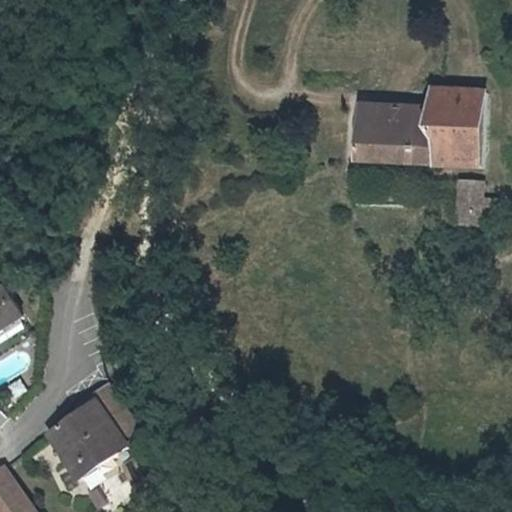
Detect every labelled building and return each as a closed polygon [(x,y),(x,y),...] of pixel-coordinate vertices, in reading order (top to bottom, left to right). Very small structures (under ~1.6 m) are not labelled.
[(360,163),(486,166),(489,93),(437,91),(436,111),(362,109),(360,163)] [(465,181),(464,223),(486,224),(488,181),(465,181)] [(0,334),(28,318),(10,286),(0,292),(0,334)] [(249,383),(239,373),(231,383),(241,392),(249,383)] [(101,401),(128,438),(138,430),(143,427),(113,385),(99,395),(102,400),(101,401)] [(128,438),(101,401),(56,435),(70,457),(65,461),(81,485),(134,447),(128,438)] [(202,452),(214,445),(202,426),(191,433),(202,452)] [(128,438),(134,447),(144,438),(138,430),(128,438)] [(152,483),(141,460),(140,459),(127,466),(138,489),(152,483)] [(38,511),(9,468),(0,474),(0,509),(2,511),(38,511)]
